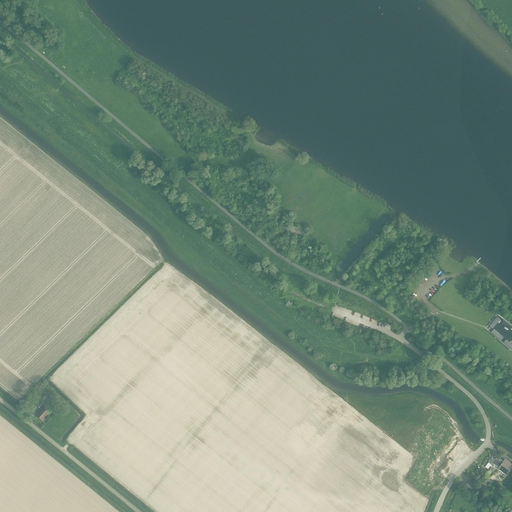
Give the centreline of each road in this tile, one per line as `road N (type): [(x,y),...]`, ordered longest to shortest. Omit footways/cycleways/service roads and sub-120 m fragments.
road 1 (unknown): [(0,70),(309,335),(349,357),(428,360)]
road 2 (unclassified): [(437,511),(486,442),(482,412),(410,345),(333,309)]
road 3 (unclassified): [(138,511),(0,398)]
